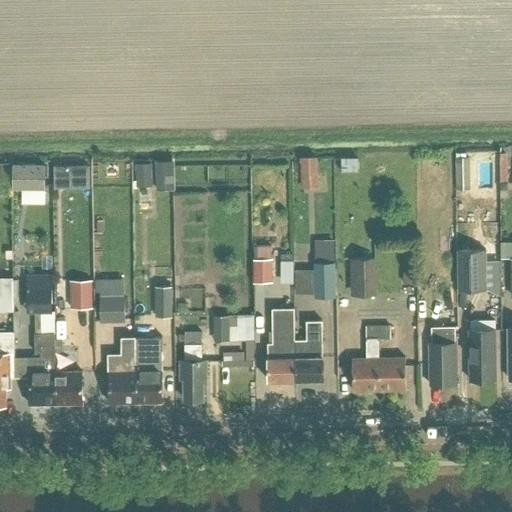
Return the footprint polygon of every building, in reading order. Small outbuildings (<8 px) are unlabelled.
[(482,170),(482,151),(457,151),(457,187),(485,187),(485,170),(482,170)] [(300,158),(302,188),(319,187),(317,157),(300,158)] [(156,185),(156,160),(138,161),(138,185),(156,185)] [(157,190),(174,189),(173,161),(156,161),(157,190)] [(58,162),(58,185),(93,185),(93,162),(58,162)] [(12,165),(13,194),(47,193),(47,165),(12,165)] [(457,249),(458,289),(487,288),(486,248),(457,249)] [(375,256),(355,257),(355,294),(376,294),(375,256)] [(254,258),(254,281),(272,281),(272,258),(254,258)] [(285,259),(285,281),(298,281),(298,259),(285,259)] [(313,296),(334,296),(334,262),(313,262),(313,296)] [(0,276),(0,309),(12,310),(12,276),(0,276)] [(70,279),(70,307),(92,307),(92,279),(70,279)] [(155,285),(155,316),(172,316),(172,285),(155,285)] [(101,296),(101,322),(124,322),(124,296),(101,296)] [(295,338),(295,307),(273,307),(273,342),(269,342),(269,356),(268,356),(268,379),(296,379),(295,338)] [(258,338),(257,312),(215,313),(216,339),(258,338)] [(322,319),(307,320),(307,338),(295,338),(296,379),(324,378),(324,356),(323,356),(322,319)] [(470,379),(497,378),(496,319),(471,319),(471,328),(469,328),(470,379)] [(379,338),(391,337),(391,324),(378,325),(366,325),(367,357),(353,357),(353,390),(406,388),(406,356),(382,356),(379,356),(379,338)] [(432,342),(429,342),(430,383),(457,383),(457,341),(456,341),(456,325),(432,326),(432,342)] [(42,351),(42,371),(29,371),(30,403),(56,403),(56,363),(55,363),(55,338),(53,338),(53,328),(42,328),(42,336),(21,337),(22,352),(42,351)] [(0,403),(7,404),(6,387),(11,387),(10,353),(15,352),(14,330),(0,330),(0,403)] [(185,359),(181,359),(181,378),(185,378),(185,399),(188,399),(190,401),(198,401),(200,399),(204,399),(203,378),(207,378),(207,359),(202,359),(202,343),(200,343),(200,333),(185,333),(185,359)] [(136,369),(136,401),(163,401),(162,348),(162,336),(148,336),(135,337),(135,349),(136,369)] [(109,370),(110,402),(136,401),(136,369),(135,349),(135,337),(123,337),(123,349),(123,352),(109,352),(109,370)] [(249,364),(249,349),(224,349),(224,365),(249,364)] [(67,362),(56,363),(56,403),(83,402),(82,370),(67,370),(67,362)]
